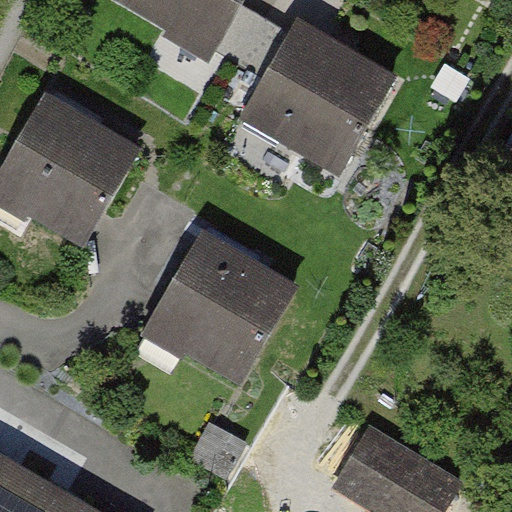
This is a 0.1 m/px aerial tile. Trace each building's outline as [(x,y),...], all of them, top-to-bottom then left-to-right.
[(256,0),(127,0),(122,10),(226,61),(256,0)] [(395,86),(303,32),(249,123),(340,177),(395,86)] [(152,154),(55,98),(1,191),(98,247),(152,154)] [(511,153),(498,178),(511,186),(511,153)] [(311,289),(210,235),(156,335),(257,389),(311,289)] [(384,511),(453,511),(473,479),(371,420),(334,482),(384,511)] [(73,511),(80,501),(0,454),(0,511),(73,511)] [(98,511),(80,501),(73,511),(98,511)]
